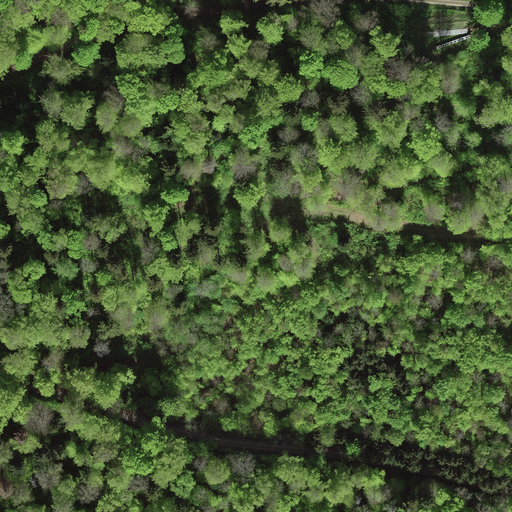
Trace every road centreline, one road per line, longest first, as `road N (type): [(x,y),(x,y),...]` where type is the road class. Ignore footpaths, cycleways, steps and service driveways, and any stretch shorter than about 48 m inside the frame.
road 1 (track): [(511,88),(449,112),(352,112),(314,123),(254,192),(312,242),(315,262),(280,294),(177,348),(62,372),(0,375)]
road 2 (track): [(0,377),(202,438),(384,462),(511,493)]
road 3 (track): [(297,0),(137,22),(0,74)]
road 4 (track): [(511,236),(387,225),(254,192)]
road 5 (track): [(216,11),(164,7),(0,26)]
